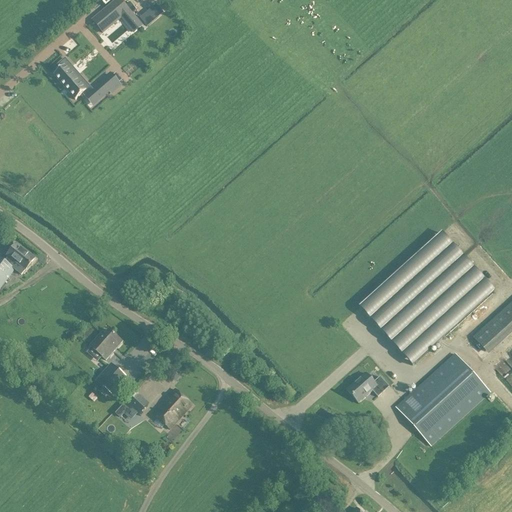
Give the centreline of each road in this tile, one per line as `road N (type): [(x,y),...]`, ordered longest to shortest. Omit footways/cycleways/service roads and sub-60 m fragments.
road 1 (tertiary): [(232,382),(0,213)]
road 2 (tertiary): [(394,511),(232,382)]
road 3 (unclassified): [(141,511),(232,382)]
